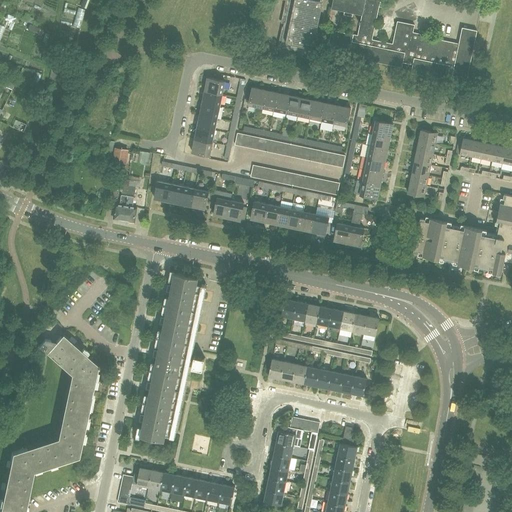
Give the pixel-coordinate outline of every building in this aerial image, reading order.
[(88,2),(82,0),(79,8),(85,10),(88,2)] [(279,48),(308,54),(312,32),(314,33),(317,19),(314,18),(318,1),(319,2),(319,0),(286,0),(283,16),(285,17),(279,48)] [(354,16),(355,13),(362,14),(361,21),(360,21),(359,23),(360,23),(358,35),(332,30),(329,44),(332,45),(332,44),(346,47),(346,48),(350,49),(349,56),(352,56),(363,58),(363,59),(370,60),(371,60),(382,62),(382,63),(387,64),(387,63),(398,66),(402,67),(403,62),(413,64),(412,72),(414,73),(415,72),(426,75),(433,77),(433,76),(445,79),(444,79),(447,80),(448,76),(452,77),(451,84),(465,87),(466,84),(468,73),(470,66),(469,65),(472,54),(473,49),(475,38),(476,38),(477,30),(463,27),(459,45),(455,44),(455,42),(419,35),(418,40),(412,39),(415,25),(398,21),(393,43),(372,39),(380,1),(383,2),(383,0),(333,0),(332,7),(332,8),(346,11),(346,14),(354,16)] [(434,0),(483,10),(484,5),(459,0),(434,0)] [(205,91),(223,94),(226,81),(208,77),(205,91)] [(14,86),(15,82),(11,81),(7,78),(3,86),(12,90),(14,86)] [(262,107),(266,90),(253,87),(249,105),(262,107)] [(274,110),(278,92),(266,90),(262,107),(274,110)] [(220,106),(223,94),(205,91),(202,103),(220,106)] [(286,112),(290,95),(278,92),(274,110),(286,112)] [(298,115),(302,97),(290,95),(286,112),(298,115)] [(310,118),(314,100),(302,97),(298,115),(310,118)] [(322,120),(326,102),(314,100),(310,118),(322,120)] [(334,123),(338,105),(326,102),(322,120),(334,123)] [(218,118),(220,106),(202,103),(200,115),(218,118)] [(338,105),(334,123),(347,125),(351,108),(338,105)] [(215,130),(218,118),(200,115),(197,127),(215,130)] [(373,133),(391,137),(394,124),(376,120),(373,133)] [(213,142),(215,130),(197,127),(195,138),(213,142)] [(419,140),(435,143),(438,132),(422,129),(419,140)] [(238,133),(235,144),(241,146),(243,134),(238,133)] [(388,149),(391,137),(373,133),(371,145),(388,149)] [(243,134),(241,146),(246,147),(249,135),(243,134)] [(254,136),(252,148),(257,149),(260,137),(254,136)] [(210,155),(213,142),(195,138),(192,152),(210,155)] [(471,156),(474,140),(463,138),(460,154),(471,156)] [(433,154),(435,143),(419,140),(417,150),(433,154)] [(481,158),(485,142),(474,140),(471,156),(481,158)] [(275,141),(273,152),(279,153),(281,142),(275,141)] [(492,161),(495,144),(485,142),(481,158),(492,161)] [(503,163),(506,147),(495,144),(492,161),(503,163)] [(386,161),(388,149),(371,145),(368,157),(386,161)] [(511,164),(511,147),(506,147),(503,163),(511,164)] [(125,165),(127,150),(116,148),(114,163),(125,165)] [(431,164),(433,154),(417,150),(415,161),(431,164)] [(329,152),(326,163),(332,165),(334,153),(329,152)] [(340,154),(337,166),(343,167),(345,155),(340,154)] [(383,173),(386,161),(368,157),(365,169),(383,173)] [(429,175),(431,164),(415,161),(413,172),(429,175)] [(275,169),(273,181),(278,182),(281,170),(275,169)] [(381,185),(383,173),(365,169),(363,181),(381,185)] [(286,171),(284,183),(290,184),(292,173),(286,171)] [(427,186),(429,175),(413,172),(410,182),(427,186)] [(295,173),(292,185),(298,186),(300,174),(295,173)] [(300,174),(298,186),(304,187),(306,176),(300,174)] [(306,176),(304,187),(309,188),(312,177),(306,176)] [(312,177),(309,188),(315,190),(317,178),(312,177)] [(317,178),(315,190),(320,191),(323,179),(317,178)] [(129,186),(130,180),(124,179),(122,195),(120,204),(116,204),(114,218),(125,220),(128,195),(129,186)] [(323,179),(320,191),(326,192),(328,180),(323,179)] [(130,180),(129,186),(135,187),(140,188),(141,181),(130,180)] [(168,201),(172,183),(159,180),(155,198),(168,201)] [(328,180),(326,192),(332,193),(334,181),(328,180)] [(334,181),(332,193),(337,194),(340,183),(334,181)] [(378,198),(381,185),(363,181),(360,194),(378,198)] [(424,197),(427,186),(410,182),(408,193),(424,197)] [(180,203),(184,186),(172,183),(168,201),(180,203)] [(133,206),(134,196),(135,187),(129,186),(128,195),(125,220),(135,222),(137,207),(133,206)] [(192,206),(196,188),(184,186),(180,203),(192,206)] [(196,188),(192,206),(205,209),(209,191),(196,188)] [(430,220),(421,218),(413,253),(423,255),(422,256),(440,260),(440,258),(458,262),(457,264),(475,267),(475,266),(493,269),(493,271),(502,273),(505,256),(509,257),(510,256),(511,255),(511,253),(511,195),(504,194),(502,203),(501,203),(497,220),(498,221),(496,234),(483,231),(483,229),(465,226),(465,227),(447,224),(448,222),(430,218),(430,220)] [(227,218),(231,200),(218,197),(214,215),(227,218)] [(231,200),(227,218),(241,220),(244,203),(231,200)] [(342,206),(354,209),(355,209),(356,204),(342,201),(337,200),(334,211),(340,212),(342,206)] [(264,221),(268,204),(255,201),(251,219),(264,221)] [(276,224),(280,206),(268,204),(264,221),(276,224)] [(364,242),(362,241),(364,228),(359,227),(362,213),(367,214),(369,207),(356,204),(355,209),(354,209),(351,225),(347,243),(353,244),(353,247),(362,249),(364,242)] [(288,226),(292,209),(280,206),(276,224),(288,226)] [(300,229),(304,211),(292,209),(288,226),(300,229)] [(312,231),(316,214),(304,211),(300,229),(312,231)] [(316,214),(312,231),(325,234),(329,216),(316,214)] [(351,225),(338,222),(334,240),(347,243),(351,225)] [(168,285),(167,291),(171,292),(168,305),(192,310),(199,277),(175,272),(172,286),(168,285)] [(293,318),(297,300),(285,298),(281,315),(293,318)] [(305,320),(309,303),(297,300),(293,318),(305,320)] [(317,323),(321,305),(309,303),(305,320),(317,323)] [(162,317),(160,323),(164,324),(162,337),(185,342),(192,310),(168,305),(166,318),(162,317)] [(329,325),(332,308),(321,305),(317,323),(329,325)] [(340,328),(344,310),(332,308),(329,325),(340,328)] [(352,330),(356,313),(344,310),(340,328),(352,330)] [(364,333),(367,315),(356,313),(352,330),(364,333)] [(367,315),(364,333),(376,335),(380,318),(367,315)] [(21,511),(30,469),(76,454),(94,366),(60,335),(56,331),(61,325),(53,318),(38,333),(43,338),(38,344),(46,351),(48,349),(74,372),(60,440),(28,450),(27,448),(12,452),(11,460),(14,461),(2,511),(21,511)] [(155,350),(153,356),(158,357),(155,370),(178,375),(185,342),(162,337),(159,351),(155,350)] [(281,378),(285,361),(272,358),(269,375),(281,378)] [(204,363),(194,361),(192,367),(203,369),(204,363)] [(293,381),(297,363),(285,361),(281,378),(293,381)] [(304,383),(308,366),(297,363),(293,381),(304,383)] [(316,385),(320,368),(308,366),(304,383),(316,385)] [(328,388),(332,370),(320,368),(316,385),(328,388)] [(148,382),(147,388),(151,389),(148,402),(171,407),(178,375),(155,370),(152,383),(148,382)] [(340,390),(343,373),(332,370),(328,388),(340,390)] [(351,393),(355,375),(343,373),(340,390),(351,393)] [(355,375),(351,393),(363,395),(367,378),(355,375)] [(141,414),(140,421),(144,422),(141,435),(165,440),(171,407),(148,402),(145,415),(141,414)] [(296,428),(298,417),(293,416),(290,427),(296,428)] [(314,421),(312,431),(318,432),(320,422),(314,421)] [(279,430),(277,442),(294,445),(298,428),(296,428),(290,427),(285,425),(284,431),(279,430)] [(353,427),(346,426),(344,438),(351,439),(353,427)] [(311,437),(309,448),(310,449),(315,449),(317,438),(318,432),(312,431),(311,437)] [(292,457),(294,445),(277,442),(274,453),(292,457)] [(338,455),(355,458),(358,446),(340,442),(338,455)] [(289,469),(292,457),(274,453),(272,465),(289,469)] [(353,470),(355,458),(338,455),(335,466),(353,470)] [(287,480),(289,469),(272,465),(269,477),(287,480)] [(153,469),(144,467),(141,466),(137,484),(149,486),(153,469)] [(350,482),(353,470),(335,466),(333,478),(350,482)] [(161,489),(164,471),(153,469),(149,486),(161,489)] [(173,491),(176,474),(164,471),(161,489),(173,491)] [(122,480),(133,482),(134,476),(124,474),(122,480)] [(184,494),(188,476),(176,474),(173,491),(184,494)] [(196,496),(200,479),(188,476),(184,494),(196,496)] [(284,492),(287,480),(269,477),(267,489),(284,492)] [(348,493),(350,482),(333,478),(331,490),(348,493)] [(208,499),(211,481),(200,479),(196,496),(208,499)] [(219,501),(223,484),(211,481),(208,499),(219,501)] [(223,484),(219,501),(232,504),(235,486),(223,484)] [(282,504),(284,492),(267,489),(264,501),(282,504)] [(346,505),(348,493),(331,490),(328,502),(346,505)] [(128,504),(130,498),(119,496),(118,501),(128,504)] [(344,511),(346,505),(328,502),(325,511),(344,511)]
